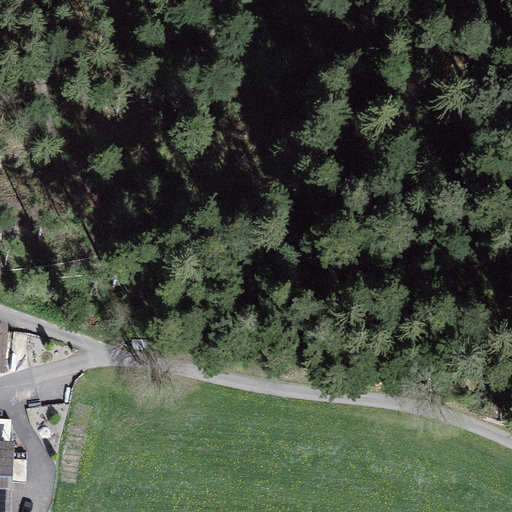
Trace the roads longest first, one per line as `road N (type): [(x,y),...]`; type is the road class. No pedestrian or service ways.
road 1 (track): [(0,307),(142,357),(430,417),(511,444)]
road 2 (track): [(142,357),(54,158),(41,0)]
